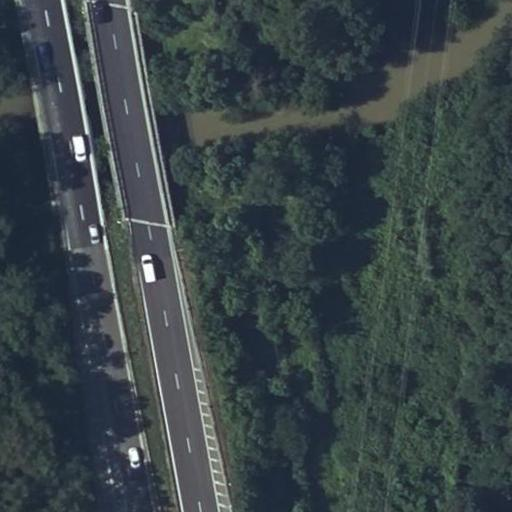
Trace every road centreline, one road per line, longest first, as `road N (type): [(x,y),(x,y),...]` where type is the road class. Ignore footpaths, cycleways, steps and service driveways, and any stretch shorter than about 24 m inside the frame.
road 1 (motorway): [(200,511),(108,0)]
road 2 (motorway): [(43,0),(133,511)]
